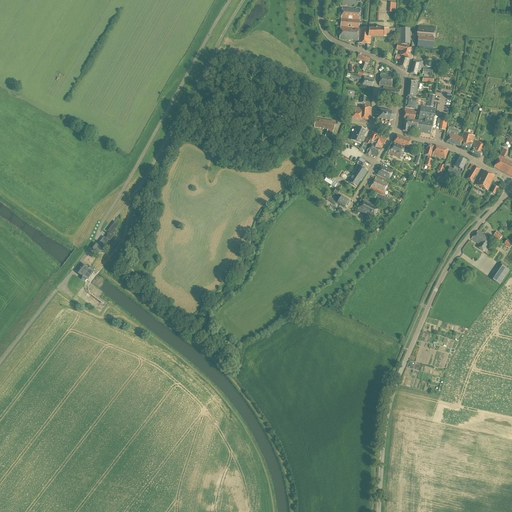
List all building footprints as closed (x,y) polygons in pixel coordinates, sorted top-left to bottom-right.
[(341,19),(359,20),(360,9),(342,8),(341,19)] [(340,27),(359,28),(359,20),(341,19),(340,27)] [(340,27),(339,39),(358,41),(359,28),(340,27)] [(434,42),(435,28),(419,27),(417,47),(433,49),(434,42)] [(369,29),(359,28),(358,41),(357,43),(370,44),(371,37),(372,37),(372,29),(369,29)] [(372,29),(372,37),(384,37),(389,37),(389,28),(383,28),(372,29)] [(396,28),(396,44),(410,44),(410,29),(396,28)] [(408,57),(411,48),(397,45),(396,49),(400,51),(399,55),(408,57)] [(368,63),(370,58),(359,53),(357,58),(368,63)] [(405,69),(409,59),(396,54),(395,59),(398,60),(396,66),(399,67),(405,69)] [(424,63),(424,64),(424,65),(425,65),(425,66),(426,66),(426,67),(427,67),(428,67),(429,67),(430,67),(431,67),(431,66),(432,66),(432,65),(433,65),(433,64),(433,63),(433,62),(433,61),(432,61),(432,60),(431,60),(431,59),(430,59),(429,59),(428,59),(427,59),(426,59),(426,60),(425,60),(425,61),(424,61),(424,62),(424,63)] [(421,70),(423,61),(414,60),(410,74),(416,75),(417,69),(421,70)] [(432,77),(433,70),(423,69),(422,75),(423,75),(423,77),(432,77)] [(391,87),(393,76),(381,74),(379,85),(391,87)] [(373,87),(375,79),(364,77),(362,85),(373,87)] [(416,97),(418,81),(408,80),(406,96),(416,97)] [(399,96),(400,89),(383,87),(382,94),(399,96)] [(435,95),(429,94),(426,107),(432,108),(435,95)] [(412,128),(416,129),(416,132),(430,135),(431,130),(435,109),(421,106),(420,111),(405,109),(403,118),(403,125),(402,131),(407,133),(409,128),(412,128)] [(370,120),(371,108),(362,107),(361,108),(353,107),(352,118),(370,120)] [(395,115),(391,112),(379,109),(379,112),(376,112),(375,115),(378,116),(377,119),(389,121),(394,120),(395,115)] [(333,131),(335,122),(316,119),(314,127),(327,130),(326,133),(325,133),(325,138),(332,139),(333,131)] [(445,130),(447,120),(441,119),(439,129),(445,130)] [(364,136),(366,131),(357,127),(353,135),(357,137),(359,134),(364,136)] [(461,147),(463,138),(457,136),(458,131),(448,127),(447,133),(449,134),(446,142),(460,147),(460,146),(461,147)] [(372,133),(371,133),(368,138),(367,138),(365,143),(364,146),(366,147),(368,144),(370,145),(365,154),(369,156),(371,153),(377,157),(381,150),(378,148),(378,147),(380,148),(382,144),(384,145),(387,139),(372,133)] [(463,138),(461,147),(470,150),(474,136),(465,133),(463,138)] [(360,144),(364,136),(359,134),(357,137),(353,135),(351,140),(360,144)] [(411,149),(412,145),(410,144),(411,140),(397,135),(393,143),(405,147),(409,149),(409,148),(411,149)] [(481,158),(483,153),(487,146),(474,140),(472,144),(474,144),(470,152),(481,158)] [(400,158),(405,148),(393,143),(389,150),(388,153),(400,158)] [(430,165),(431,159),(430,159),(434,146),(428,144),(427,145),(424,155),(428,156),(425,165),(428,166),(427,169),(430,170),(431,165),(430,165)] [(445,159),(448,150),(435,146),(432,155),(432,157),(435,158),(435,156),(445,159)] [(511,176),(511,175),(511,161),(500,156),(494,168),(511,176)] [(463,171),(467,161),(458,157),(454,166),(452,169),(449,167),(446,174),(458,180),(463,171)] [(361,181),(368,171),(358,164),(351,176),(348,182),(356,187),(360,180),(361,181)] [(474,166),(471,164),(468,169),(471,171),(466,179),(471,182),(479,169),(474,166)] [(389,180),(393,171),(381,166),(377,174),(389,180)] [(487,190),(490,184),(495,176),(483,170),(476,185),(487,190)] [(326,177),(324,181),(335,188),(337,184),(326,177)] [(383,187),(386,189),(389,183),(376,177),(373,183),(381,187),(383,188),(383,187)] [(383,195),(386,189),(383,187),(383,188),(381,187),(373,183),(370,188),(383,195)] [(387,206),(390,200),(377,193),(374,199),(387,206)] [(334,204),(336,201),(327,195),(325,198),(334,204)] [(347,204),(349,200),(341,196),(339,199),(347,204)] [(344,208),(347,204),(339,199),(337,203),(344,208)] [(372,219),(379,207),(364,199),(357,210),(372,219)] [(115,227),(119,222),(115,219),(106,228),(109,231),(105,235),(109,238),(117,229),(115,227)] [(483,251),(491,240),(479,231),(472,239),(480,245),(478,248),(483,251)] [(499,239),(502,235),(497,231),(494,235),(499,239)] [(102,249),(108,240),(104,237),(98,245),(96,244),(93,249),(99,254),(103,249),(102,249)] [(500,285),(510,270),(499,263),(489,278),(500,285)] [(90,269),(85,265),(78,274),(83,277),(81,279),(85,282),(86,280),(87,281),(94,272),(93,271),(94,270),(91,267),(90,269)]
